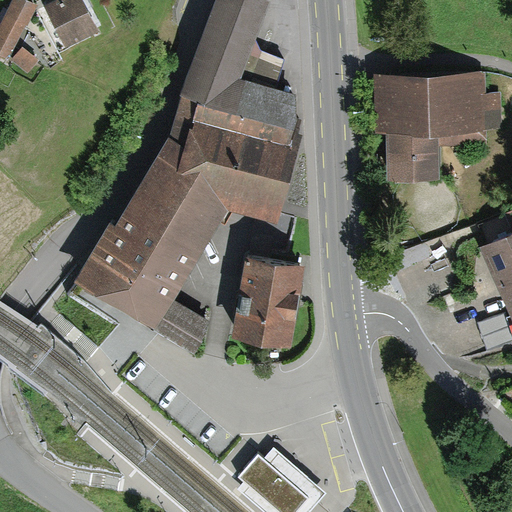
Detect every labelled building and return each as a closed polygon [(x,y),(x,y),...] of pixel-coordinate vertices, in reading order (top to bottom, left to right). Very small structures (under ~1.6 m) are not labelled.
[(37,5),(27,0),(13,0),(0,26),(0,53),(8,58),(25,25),(27,25),(37,5)] [(82,0),(54,0),(44,5),(66,48),(99,32),(82,0)] [(261,0),(216,0),(181,99),(293,136),(303,99),(241,76),(267,2),(261,0)] [(23,47),(13,60),(28,73),(39,60),(23,47)] [(487,72),(372,75),(373,134),(387,134),(388,178),(438,177),(438,144),(488,143),(488,130),(502,130),(501,91),(487,91),(487,72)] [(111,223),(76,281),(156,328),(197,352),(213,327),(174,300),(227,211),(278,225),(302,138),(293,136),(181,99),(171,134),(115,226),(111,223)] [(511,318),(511,233),(481,247),(511,318)] [(245,255),(231,340),(291,350),(305,265),(245,255)] [(511,336),(504,313),(478,323),(487,349),(511,339),(511,336)] [(272,448),(263,460),(303,492),(286,511),(303,511),(323,489),(272,448)] [(256,454),(238,477),(281,511),(286,511),(303,492),(263,460),(256,454)]
